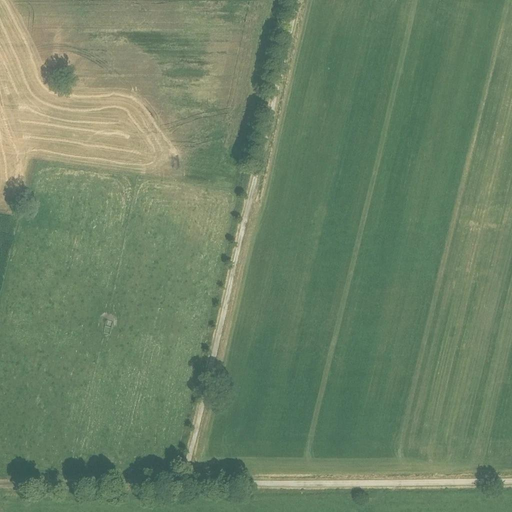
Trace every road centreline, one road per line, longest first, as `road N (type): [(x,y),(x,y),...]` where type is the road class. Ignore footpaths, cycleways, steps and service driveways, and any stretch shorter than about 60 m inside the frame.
road 1 (track): [(511,481),(0,486)]
road 2 (track): [(182,484),(295,0)]
